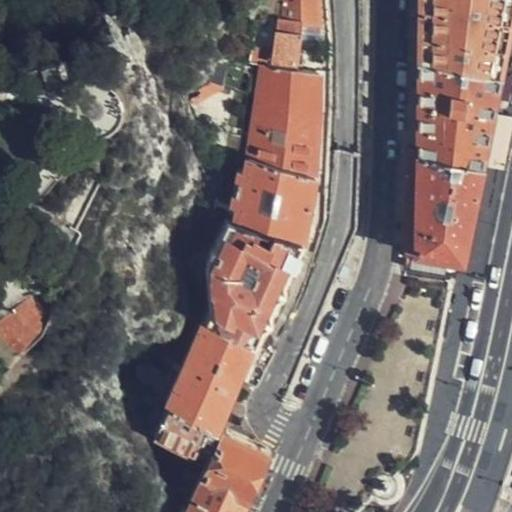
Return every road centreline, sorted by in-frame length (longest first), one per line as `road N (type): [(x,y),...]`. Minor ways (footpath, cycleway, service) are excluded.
road 1 (residential): [(347,0),(342,224),(266,408),(277,427),(304,439)]
road 2 (residential): [(391,0),(388,235),(381,269),(304,439)]
road 3 (secondary): [(511,194),(463,426),(422,511)]
